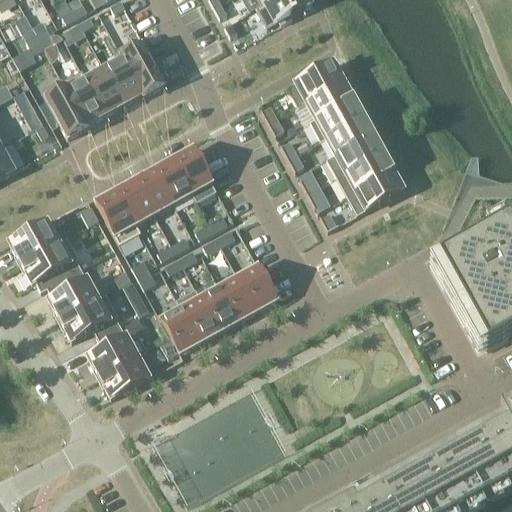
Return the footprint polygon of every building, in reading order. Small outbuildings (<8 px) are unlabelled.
[(215,0),(213,0),(208,3),(213,13),(220,10),(215,0)] [(252,0),(259,12),(255,14),(256,15),(282,0),(252,0)] [(282,0),(256,15),(267,35),(278,28),(280,31),(292,24),(291,24),(293,23),(296,21),(295,19),(310,11),(304,0),(282,0)] [(120,7),(110,12),(114,20),(124,14),(120,7)] [(220,10),(213,13),(219,24),(226,20),(220,10)] [(82,11),(72,17),(76,24),(86,18),(82,11)] [(72,17),(61,23),(65,30),(76,24),(72,17)] [(90,24),(79,30),(83,37),(93,31),(90,24)] [(231,29),(224,32),(230,43),(237,39),(231,29)] [(79,30),(68,35),(72,43),(83,37),(79,30)] [(46,35),(36,41),(39,48),(50,42),(46,35)] [(36,41),(25,46),(29,54),(39,48),(36,41)] [(50,42),(39,48),(43,55),(54,49),(50,42)] [(137,43),(117,54),(143,101),(163,91),(150,66),(152,64),(146,53),(144,55),(137,43)] [(39,48),(29,54),(33,61),(43,55),(39,48)] [(103,70),(102,71),(123,110),(141,100),(142,102),(143,101),(117,54),(116,55),(122,65),(105,75),(103,70)] [(286,94),(297,113),(343,88),(332,69),(295,90),(286,94)] [(81,77),(80,77),(104,121),(123,110),(102,71),(84,81),(81,77)] [(61,85),(60,86),(87,133),(87,132),(86,130),(104,121),(80,77),(62,87),(61,85)] [(60,86),(41,97),(55,122),(67,144),(87,133),(60,86)] [(314,125),(309,128),(310,129),(353,106),(343,88),(297,113),(297,114),(305,109),(314,125)] [(310,129),(319,147),(362,124),(360,120),(354,108),(353,106),(310,129)] [(277,124),(270,112),(261,117),(267,129),(277,124)] [(277,124),(267,129),(274,141),(283,136),(277,124)] [(326,166),(326,167),(372,141),(364,127),(362,124),(319,147),(320,148),(325,145),(334,161),(326,166)] [(42,131),(35,135),(41,146),(48,142),(42,131)] [(374,144),(372,141),(326,167),(336,185),(382,159),(381,158),(374,144)] [(280,153),(287,165),(296,160),(290,147),(280,153)] [(0,155),(0,154),(0,184),(13,177),(0,155)] [(216,197),(211,189),(192,154),(172,165),(191,200),(196,208),(216,197)] [(382,159),(336,185),(346,202),(392,177),(390,174),(384,163),(382,159)] [(287,165),(294,177),(303,172),(296,160),(287,165)] [(191,200),(172,165),(154,176),(173,210),(191,200)] [(173,210),(154,176),(135,186),(154,221),(173,210)] [(356,221),(365,217),(402,196),(392,177),(346,202),(356,221)] [(300,188),(307,201),(316,195),(309,183),(300,188)] [(139,239),(140,239),(135,231),(154,221),(135,186),(116,197),(139,239)] [(307,201),(313,213),(323,208),(316,195),(307,201)] [(116,197),(95,208),(118,251),(139,239),(116,197)] [(88,232),(98,227),(90,213),(80,218),(88,232)] [(336,232),(329,219),(320,224),(327,237),(336,232)] [(222,223),(208,230),(213,239),(227,231),(222,223)] [(14,261),(19,270),(66,244),(66,243),(57,248),(46,228),(9,249),(15,260),(14,261)] [(459,255),(437,267),(438,269),(485,353),(486,355),(507,344),(511,341),(511,233),(509,228),(506,229),(464,252),(459,255)] [(208,230),(194,238),(199,246),(213,239),(208,230)] [(230,236),(216,244),(221,253),(235,245),(230,236)] [(66,244),(19,270),(25,279),(32,291),(35,289),(40,298),(81,276),(76,266),(78,265),(66,244)] [(184,244),(170,251),(175,260),(189,252),(184,244)] [(221,253),(216,244),(202,252),(207,260),(221,253)] [(161,267),(175,260),(170,251),(156,259),(161,267)] [(192,257),(178,265),(183,274),(197,266),(192,257)] [(169,281),(183,274),(178,265),(164,273),(169,281)] [(131,273),(137,284),(149,278),(143,267),(131,273)] [(257,317),(276,307),(257,272),(238,283),(257,317)] [(54,318),(59,327),(106,302),(105,300),(97,305),(81,276),(40,298),(47,295),(52,304),(48,306),(55,318),(54,318)] [(121,292),(131,286),(126,277),(116,283),(121,292)] [(155,289),(149,278),(137,284),(143,296),(155,289)] [(238,283),(219,294),(238,328),(257,317),(238,283)] [(138,320),(147,315),(132,287),(123,292),(138,320)] [(238,328),(219,294),(200,304),(219,338),(238,328)] [(71,348),(92,336),(98,345),(120,333),(115,324),(117,322),(106,302),(59,327),(64,337),(65,336),(71,348)] [(200,304),(181,315),(200,349),(219,338),(200,304)] [(200,349),(181,315),(160,326),(170,345),(178,359),(179,360),(200,349)] [(98,384),(137,363),(120,333),(98,345),(103,355),(87,363),(94,375),(93,375),(98,384)] [(170,345),(160,351),(167,365),(178,359),(170,345)] [(103,394),(104,393),(110,405),(148,384),(137,363),(98,384),(103,394)] [(468,511),(511,488),(511,411),(359,496),(355,488),(318,509),(318,510),(319,510),(320,511),(468,511)]
